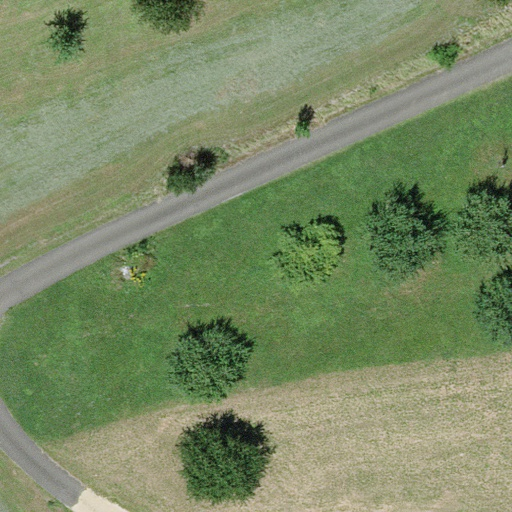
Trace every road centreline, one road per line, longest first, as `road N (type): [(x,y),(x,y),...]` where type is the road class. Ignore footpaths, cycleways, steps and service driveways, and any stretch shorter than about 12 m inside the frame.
road 1 (track): [(0,295),(511,63)]
road 2 (track): [(0,433),(95,511)]
